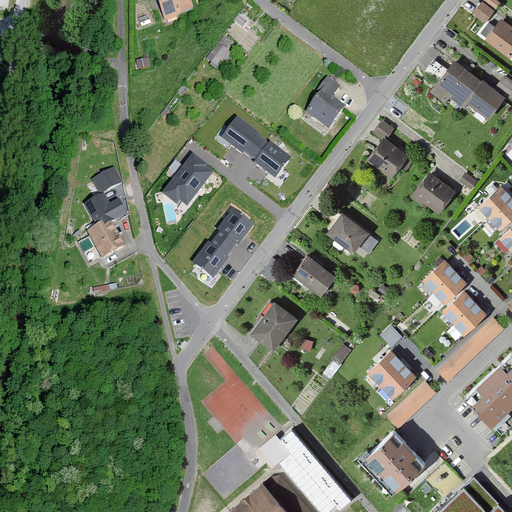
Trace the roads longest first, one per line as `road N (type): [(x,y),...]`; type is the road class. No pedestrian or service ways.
road 1 (residential): [(380,93),(212,319)]
road 2 (residential): [(121,66),(129,165),(150,249)]
road 3 (residential): [(380,93),(260,0)]
road 4 (residential): [(179,370),(192,458),(182,511)]
road 5 (residential): [(150,249),(179,370)]
